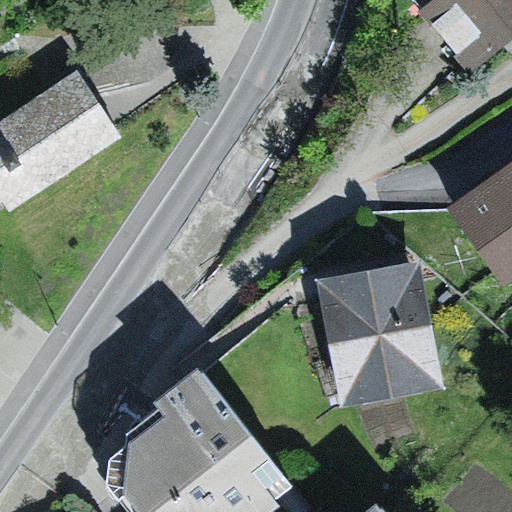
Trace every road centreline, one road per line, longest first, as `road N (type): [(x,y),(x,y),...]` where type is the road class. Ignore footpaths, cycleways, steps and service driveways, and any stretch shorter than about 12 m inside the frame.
road 1 (residential): [(104,348),(202,317),(364,169),(511,68)]
road 2 (tertiary): [(323,0),(249,139),(104,348)]
road 3 (tertiary): [(104,348),(0,498)]
